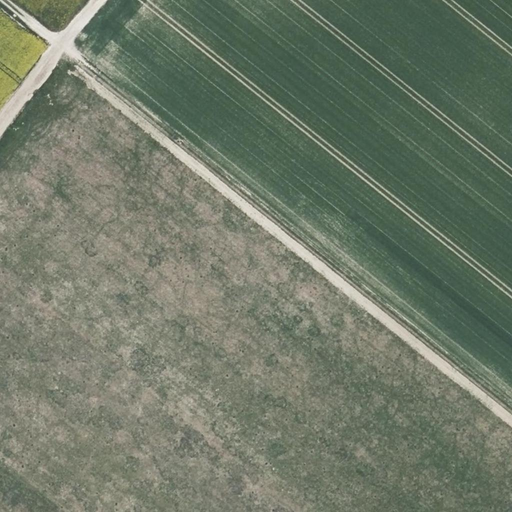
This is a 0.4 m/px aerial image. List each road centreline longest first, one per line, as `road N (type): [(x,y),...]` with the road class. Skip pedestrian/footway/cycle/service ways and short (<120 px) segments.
road 1 (track): [(1,0),(511,411)]
road 2 (track): [(93,0),(0,119)]
